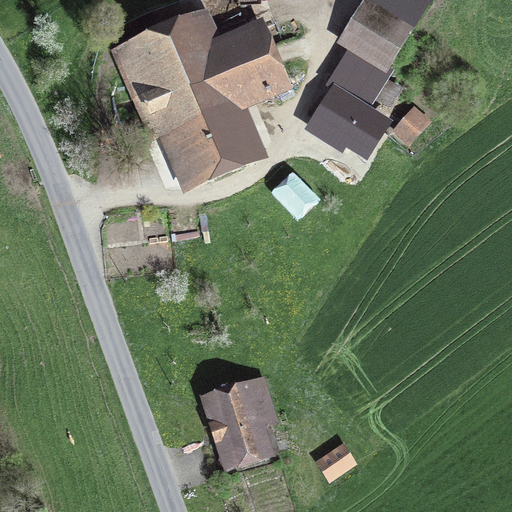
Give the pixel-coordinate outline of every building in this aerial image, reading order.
[(386,67),(426,0),(374,0),(368,5),(346,42),(350,44),(371,57),(386,67)] [(208,52),(196,23),(116,56),(151,139),(168,131),(191,183),(253,156),(233,110),(284,88),(259,30),(208,52)] [(350,44),(330,75),(351,89),(371,57),(350,44)] [(372,72),(361,90),(376,99),(387,82),(372,72)] [(331,98),(312,129),(330,139),(335,131),(369,152),(383,130),(331,98)] [(413,110),(394,130),(409,144),(428,124),(413,110)] [(243,389),(244,393),(204,406),(224,465),(263,452),(255,428),(274,422),(262,387),(254,390),(252,386),(243,389)] [(342,450),(321,464),(331,479),(352,464),(342,450)]
